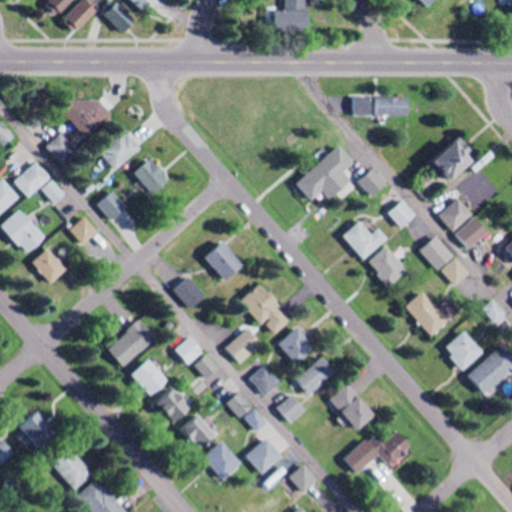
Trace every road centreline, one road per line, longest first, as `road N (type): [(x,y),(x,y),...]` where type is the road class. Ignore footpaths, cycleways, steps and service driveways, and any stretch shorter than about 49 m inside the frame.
road 1 (residential): [(163,59),(173,119),(511,505)]
road 2 (tertiary): [(0,59),(511,60)]
road 3 (residential): [(227,179),(0,377)]
road 4 (residential): [(0,299),(185,511)]
road 5 (residential): [(511,429),(418,511)]
